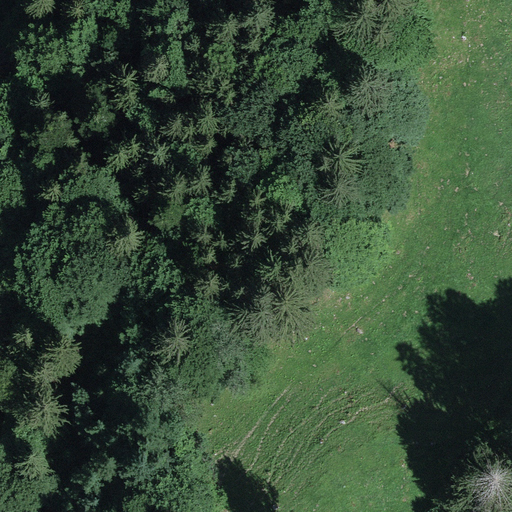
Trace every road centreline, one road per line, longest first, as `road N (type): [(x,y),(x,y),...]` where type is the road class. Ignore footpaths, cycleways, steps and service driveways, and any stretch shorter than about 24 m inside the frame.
road 1 (track): [(0,280),(14,267),(24,234),(129,206),(224,135),(302,47),(318,0)]
road 2 (track): [(97,0),(66,105),(46,142),(0,185)]
